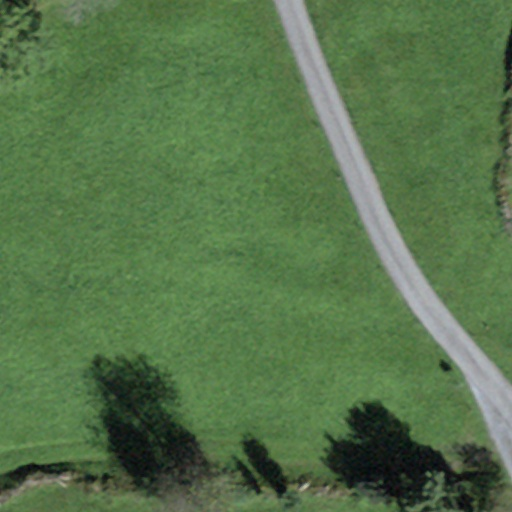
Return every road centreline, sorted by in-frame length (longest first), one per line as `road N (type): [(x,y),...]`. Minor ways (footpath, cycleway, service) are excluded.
road 1 (track): [(0,465),(121,450),(415,473),(511,449)]
road 2 (unclassified): [(473,363),(389,249),(286,0)]
